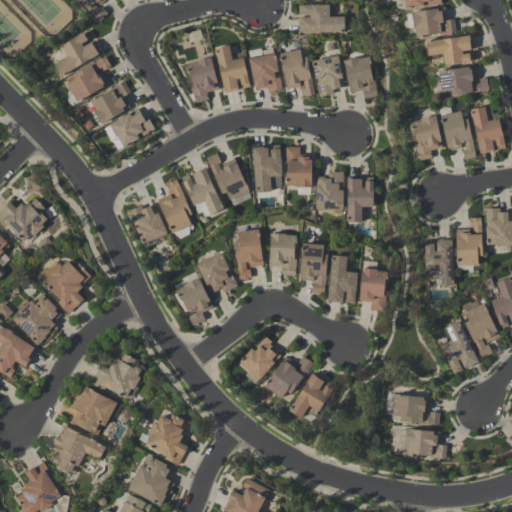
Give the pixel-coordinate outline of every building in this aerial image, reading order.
[(105,0),(99,6),(97,4),(96,4),(95,3),(93,5),(98,10),(100,8),(107,14),(99,22),(75,0),(105,0)] [(440,0),(441,4),(423,7),(423,8),(405,10),(403,0),(440,0)] [(344,33),(298,34),(298,33),(297,18),(306,18),(306,16),(298,16),(298,6),(302,6),(311,6),(319,6),(329,6),(329,18),(344,17),(344,33)] [(455,33),(439,36),(439,35),(427,36),(427,38),(416,39),(414,29),(413,29),(411,13),(413,13),(436,10),(436,9),(444,8),(445,21),(453,20),(455,33)] [(67,58),(61,48),(87,32),(91,39),(87,41),(81,45),(83,48),(93,43),(100,54),(98,55),(99,56),(61,78),(54,66),(67,58)] [(445,67),(445,66),(443,66),(442,55),(438,56),(438,59),(429,60),(428,57),(427,57),(425,42),(459,38),(458,37),(471,36),(472,50),(470,50),(470,51),(461,52),(462,55),(472,54),(473,62),(470,62),(470,63),(461,64),(461,65),(445,67)] [(224,94),(214,50),(228,47),(232,62),(243,59),(249,87),(242,89),(241,86),(240,87),(239,82),(236,82),(238,91),(224,94)] [(282,90),(271,92),(270,89),(267,90),(266,88),(255,91),(253,82),(252,83),(247,60),(249,60),(248,52),(260,49),(262,57),(274,55),(278,72),(273,73),(274,77),(279,76),(282,90)] [(299,51),(301,59),(306,58),(310,78),(311,78),(314,95),(306,97),(306,96),(301,97),(300,90),(304,89),(302,82),(299,82),(300,87),(286,90),(279,55),(299,51)] [(95,72),(96,76),(101,73),(108,85),(103,88),(104,88),(77,104),(67,86),(75,81),(72,76),(105,57),(111,67),(103,71),(101,68),(95,72)] [(312,62),(337,57),(341,77),(342,77),(344,88),(340,89),(332,91),(333,94),(319,97),(316,84),(320,83),(319,79),(315,80),(311,65),(313,64),(312,62)] [(343,62),(358,58),(359,59),(369,57),(371,69),(370,69),(372,80),(374,80),(377,96),(363,99),(362,91),(349,93),(343,62)] [(185,66),(195,64),(195,62),(210,58),(218,90),(206,93),(208,100),(195,104),(191,89),(192,88),(189,77),(188,77),(185,66)] [(474,66),(476,80),(472,81),(472,82),(471,82),(471,85),(479,84),(478,79),(486,78),(488,91),(472,93),(472,94),(450,97),(450,92),(441,94),(438,72),(466,68),(474,66)] [(130,108),(124,112),(102,126),(94,112),(95,112),(89,102),(99,96),(100,98),(111,92),(110,90),(123,82),(130,94),(123,98),(130,108)] [(504,149),(497,150),(496,148),(494,141),(491,141),(494,152),(482,155),(482,154),(479,154),(470,110),(484,107),(487,122),(498,120),(504,149)] [(155,130),(145,136),(143,132),(137,136),(139,140),(123,149),(123,148),(117,151),(112,141),(111,142),(104,130),(137,110),(143,120),(147,117),(155,130)] [(467,120),(471,139),(475,158),(463,161),(461,151),(465,150),(463,144),(460,144),(461,149),(447,152),(439,117),(460,113),(462,121),(467,120)] [(442,148),(430,151),(431,159),(418,162),(414,146),(416,146),(414,135),(412,135),(410,124),(420,122),(420,120),(435,117),(442,148)] [(252,149),(263,148),(263,149),(267,149),(268,158),(270,158),(270,151),(279,150),(280,160),(280,159),(281,167),(280,167),(281,177),(280,177),(281,186),(270,187),(270,193),(255,194),(252,149)] [(285,148),(299,148),(299,155),(311,155),(311,188),(296,188),(296,187),(285,187),(285,176),(286,176),(287,163),(285,163),(285,148)] [(233,159),(249,193),(229,202),(225,193),(221,195),(212,176),(213,176),(205,159),(216,154),(220,163),(217,165),(220,172),(222,171),(221,169),(222,169),(220,165),(233,159)] [(180,180),(188,176),(191,184),(194,183),(191,177),(192,177),(191,175),(204,169),(223,210),(209,216),(203,203),(192,208),(185,193),(186,192),(180,180)] [(315,210),(315,187),(315,177),(327,177),(327,173),(342,172),(343,187),(338,187),(338,191),(342,191),(343,210),(329,210),(329,211),(316,211),(316,210),(315,210)] [(347,178),(361,178),(361,189),(364,189),(364,179),(373,179),(372,208),(361,208),(361,223),(346,223),(347,178)] [(168,194),(165,186),(176,181),(191,216),(187,218),(190,226),(189,227),(189,235),(179,239),(173,234),(170,235),(158,207),(159,206),(156,201),(169,195),(172,201),(175,199),(172,192),(168,194)] [(23,243),(7,227),(5,229),(0,224),(0,212),(9,203),(16,210),(21,205),(24,207),(28,203),(30,205),(35,200),(44,210),(40,214),(47,221),(41,226),(44,228),(34,238),(31,236),(23,243)] [(142,246),(134,230),(135,229),(127,213),(141,207),(143,211),(148,208),(154,205),(167,235),(166,235),(167,236),(154,241),(142,246)] [(511,213),(511,229),(511,246),(498,247),(498,246),(486,247),(485,229),(489,228),(489,224),(485,224),(484,210),(499,210),(499,214),(507,214),(507,213),(511,213)] [(457,267),(455,231),(469,230),(469,235),(473,234),(472,228),(469,228),(468,219),(480,219),(482,257),(477,257),(478,266),(457,267)] [(257,231),(261,259),(262,259),(263,266),(249,268),(248,265),(247,264),(245,264),(246,271),(249,270),(250,279),(239,280),(234,244),(238,243),(237,234),(257,231)] [(269,235),(285,236),(285,237),(295,237),(295,249),(293,249),(293,260),(295,260),(295,276),(281,276),(281,268),(269,268),(269,235)] [(0,236),(9,247),(3,252),(4,253),(0,256),(0,272),(3,275),(0,277),(0,236)] [(424,246),(433,245),(433,253),(436,253),(436,243),(439,243),(439,241),(451,241),(453,287),(437,287),(437,272),(425,273),(424,246)] [(323,294),(312,293),(313,284),(316,284),(316,277),(314,277),(314,279),(313,279),(313,282),(298,281),(302,245),(323,247),(322,256),(327,256),(323,294)] [(236,287),(223,293),(221,289),(210,294),(206,287),(195,266),(197,265),(196,264),(209,258),(209,260),(220,254),(228,271),(224,273),(226,276),(230,274),(236,287)] [(354,304),(344,303),(345,296),(343,296),(342,304),(327,302),(331,257),(346,258),(345,273),(357,274),(356,284),(356,292),(355,292),(354,304)] [(68,316),(57,305),(60,302),(44,285),(52,278),(49,276),(60,266),(62,268),(67,263),(73,270),(78,265),(90,278),(80,287),(82,289),(77,294),(84,301),(76,309),(75,308),(68,316)] [(384,312),(370,310),(370,303),(358,302),(361,269),(377,271),(377,272),(387,273),(386,284),(384,284),(383,296),(385,296),(384,312)] [(501,298),(496,284),(509,279),(511,287),(511,324),(511,325),(507,316),(504,317),(508,327),(500,329),(499,326),(490,302),(501,298)] [(201,314),(204,320),(192,327),(185,312),(186,312),(181,302),(180,303),(175,293),(185,288),(184,286),(197,280),(208,302),(209,302),(212,308),(201,314)] [(12,321),(31,302),(35,306),(42,299),(45,303),(47,301),(61,315),(52,324),(58,329),(52,334),(53,336),(46,342),(44,340),(37,347),(12,321)] [(499,337),(486,343),(485,341),(484,341),(483,340),(481,341),(484,347),(487,345),(491,354),(481,359),(464,324),(468,322),(464,314),(483,305),(495,331),(496,331),(499,337)] [(478,363),(465,370),(464,369),(463,369),(459,360),(457,361),(459,366),(462,371),(453,375),(448,364),(447,364),(443,357),(444,356),(440,348),(451,343),(444,329),(458,322),(478,363)] [(25,369),(15,363),(11,370),(14,371),(9,379),(4,376),(0,373),(0,348),(2,345),(0,343),(0,327),(6,331),(7,330),(12,334),(11,335),(36,350),(29,361),(30,361),(25,369)] [(270,349),(280,356),(273,364),(274,364),(259,382),(258,382),(255,386),(244,376),(247,373),(238,366),(251,350),(263,336),(271,343),(269,345),(271,347),(270,349)] [(108,371),(112,364),(115,365),(118,361),(120,362),(121,361),(120,359),(122,357),(123,357),(124,355),(135,361),(132,367),(140,371),(137,377),(139,379),(133,391),(131,390),(126,400),(105,389),(104,392),(90,384),(96,374),(100,366),(108,371)] [(264,388),(286,358),(297,365),(294,370),(293,371),(296,373),(301,366),(297,363),(302,357),(306,360),(306,359),(313,364),(290,396),(286,393),(281,400),(264,388)] [(305,412),(300,420),(288,413),(313,373),(324,380),(323,383),(320,389),(322,391),(326,384),(334,388),(318,414),(316,412),(313,417),(305,412)] [(117,404),(104,428),(102,426),(96,436),(89,432),(89,433),(78,427),(79,426),(72,423),(77,413),(75,412),(76,411),(69,408),(77,393),(81,395),(85,387),(90,390),(90,391),(107,400),(107,399),(117,404)] [(439,414),(438,426),(399,424),(400,418),(391,418),(392,397),(422,399),(429,399),(428,413),(424,413),(424,414),(422,414),(422,416),(429,417),(429,413),(439,414)] [(177,467),(163,459),(165,457),(145,446),(150,436),(147,435),(154,423),(157,424),(161,417),(169,421),(172,416),(184,423),(180,430),(183,431),(180,437),(183,438),(179,445),(187,449),(183,458),(182,457),(177,467)] [(52,462),(56,455),(60,448),(53,445),(58,437),(60,438),(65,427),(88,440),(89,438),(96,442),(95,443),(105,448),(99,461),(85,454),(78,468),(77,468),(73,475),(58,466),(58,465),(52,462)] [(446,447),(445,461),(429,460),(429,459),(417,458),(417,459),(405,458),(406,447),(405,447),(406,431),(440,434),(439,447),(446,447)] [(167,481),(173,485),(170,491),(171,492),(167,500),(165,499),(160,508),(127,491),(140,466),(145,469),(149,461),(153,463),(154,460),(173,470),(167,481)] [(24,475),(33,469),(32,468),(43,461),(51,475),(48,477),(59,495),(60,494),(69,496),(65,511),(56,511),(52,505),(42,511),(40,511),(39,510),(36,511),(20,511),(22,510),(15,499),(22,495),(20,492),(24,489),(23,486),(29,482),(24,475)] [(269,491),(258,511),(223,511),(224,511),(222,510),(231,492),(240,497),(244,489),(242,488),(246,479),(269,491)] [(101,511),(103,509),(108,511),(119,511),(128,495),(141,502),(142,502),(151,507),(148,511),(101,511)]
